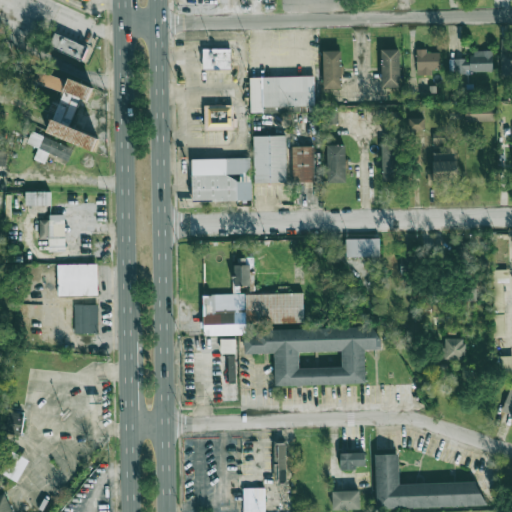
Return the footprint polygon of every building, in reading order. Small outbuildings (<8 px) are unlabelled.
[(55,19),(45,44),(82,60),(92,35),(55,19)] [(203,68),(231,68),(231,48),(203,48),(203,68)] [(400,87),(399,49),(381,49),(382,88),(400,87)] [(416,74),(432,74),(432,69),(440,69),(439,52),(426,52),(426,49),(416,49),(416,74)] [(341,50),(323,51),(323,89),(342,88),(341,50)] [(493,50),(471,50),(471,59),(449,59),(449,73),(493,72),(493,50)] [(500,73),(511,73),(511,50),(501,50),(500,73)] [(64,80),(38,70),(34,82),(60,92),(64,80)] [(249,77),(249,112),(315,112),(315,77),(249,77)] [(64,91),(88,100),(93,87),(69,78),(64,91)] [(94,151),(99,138),(69,127),(77,105),(60,98),(47,134),(94,151)] [(494,104),(465,105),(465,122),(494,121),(494,104)] [(233,105),(205,105),(205,129),(233,129),(233,105)] [(327,109),(328,124),(337,123),(336,108),(327,109)] [(424,118),(410,118),(410,130),(425,130),(424,118)] [(27,143),(38,148),(34,159),(45,163),(48,153),(68,161),(73,148),(31,132),(27,143)] [(432,143),(446,143),(445,133),(432,133),(432,143)] [(286,136),(253,136),(253,183),(286,183),(286,136)] [(345,145),(327,145),(328,183),(346,182),(345,145)] [(382,145),(381,181),(399,181),(400,145),(382,145)] [(433,153),(433,174),(428,174),(428,184),(458,183),(457,145),(443,145),(443,153),(433,153)] [(291,146),(292,182),(314,182),(314,146),(291,146)] [(192,159),(192,201),(251,201),(250,158),(192,159)] [(25,192),(26,206),(51,205),(50,191),(25,192)] [(49,239),(49,251),(65,251),(65,214),(48,214),(48,219),(40,219),(40,239),(49,239)] [(380,256),(379,238),(346,239),(346,257),(380,256)] [(401,274),(416,274),(415,257),(400,257),(401,274)] [(98,296),(98,264),(57,264),(57,296),(98,296)] [(250,265),(234,265),(234,286),(250,286),(250,265)] [(202,295),(203,335),(244,334),(245,354),(274,353),(275,386),(366,383),(365,350),(379,349),(378,327),(255,330),(255,324),(303,323),(303,292),(202,295)] [(98,332),(98,305),(74,305),(74,332),(98,332)] [(444,359),(464,359),(465,338),(444,338),(444,359)] [(235,339),(220,339),(221,354),(235,353),(235,339)] [(236,383),(237,354),(226,354),(225,383),(236,383)] [(511,355),(502,356),(503,375),(511,374),(511,355)] [(511,382),(503,409),(511,412),(511,382)] [(24,417),(8,414),(5,433),(21,436),(24,417)] [(275,481),(286,481),(285,443),(274,443),(275,481)] [(0,472),(17,482),(29,460),(8,449),(0,463),(0,472)] [(340,453),(341,468),(365,468),(365,452),(340,453)] [(377,509),(480,506),(479,482),(399,484),(398,454),(375,454),(377,509)] [(279,489),(255,489),(255,511),(280,510),(279,489)] [(332,510),(360,509),(359,490),(332,491),(332,510)] [(0,511),(10,511),(10,497),(0,497),(0,511)]
